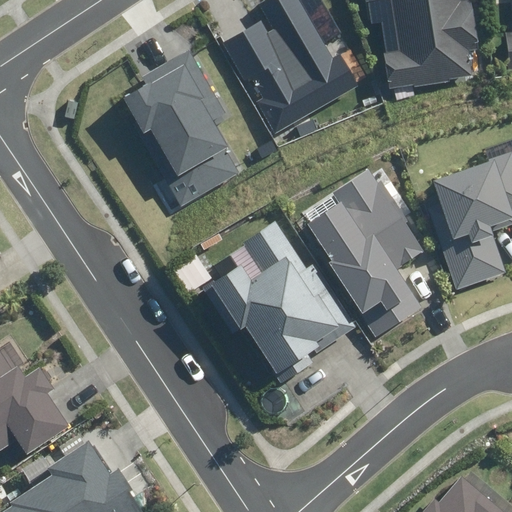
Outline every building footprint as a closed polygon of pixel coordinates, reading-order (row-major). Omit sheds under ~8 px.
[(265,19),(223,43),(275,132),(358,84),(340,53),(333,57),(300,0),(261,0),(256,3),(265,19)] [(366,0),(366,1),(369,0),(391,0),(403,51),(383,55),(391,96),(471,79),(465,52),(481,48),(470,0),(366,0)] [(511,0),(491,0),(492,4),(511,2),(511,33),(501,35),(504,69),(511,68),(511,0)] [(143,80),(120,96),(174,174),(189,163),(207,190),(235,171),(204,126),(225,112),(183,52),(150,75),(159,86),(152,91),(143,80)] [(484,162),(431,180),(452,238),(437,244),(453,290),(505,272),(500,258),(511,253),(511,209),(511,208),(511,140),(480,152),(484,162)] [(364,179),(294,229),(374,343),(425,307),(402,273),(421,260),(364,179)] [(357,334),(276,215),(236,242),(242,250),(196,282),(238,344),(246,338),(279,386),(357,334)] [(0,349),(0,446),(13,437),(27,456),(68,427),(43,392),(58,381),(45,362),(26,375),(17,364),(13,367),(0,349)] [(109,473),(87,441),(45,469),(50,476),(0,510),(0,511),(140,511),(130,495),(136,491),(119,466),(109,473)] [(506,511),(461,469),(421,511),(506,511)]
